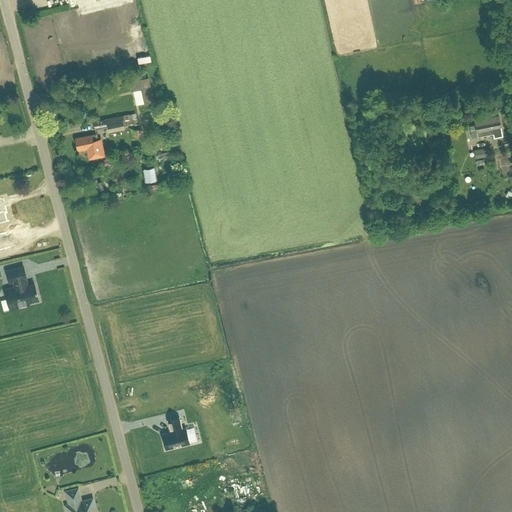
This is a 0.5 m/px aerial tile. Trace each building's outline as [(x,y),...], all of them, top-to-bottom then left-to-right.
[(114,51),(144,43),(140,28),(110,35),(114,51)] [(141,89),(144,104),(153,102),(148,78),(128,82),(130,91),(141,89)] [(130,123),(138,122),(136,112),(123,115),(93,121),(95,130),(107,128),(108,130),(130,125),(130,123)] [(499,120),(475,124),(478,140),(502,136),(499,120)] [(142,136),(141,129),(133,131),(135,137),(142,136)] [(76,138),(79,150),(89,148),(90,158),(104,155),(102,145),(100,145),(98,133),(76,138)] [(476,158),(488,156),(486,147),(475,150),(476,158)] [(14,308),(29,304),(39,301),(38,299),(34,284),(28,286),(28,284),(27,284),(26,278),(23,267),(6,271),(9,282),(13,281),(15,287),(5,290),(7,299),(9,309),(14,308)] [(170,432),(162,433),(166,449),(189,443),(185,428),(182,429),(179,417),(167,420),(170,432)] [(92,511),(91,508),(95,507),(93,498),(82,501),(78,488),(66,491),(69,504),(66,505),(67,511),(92,511)]
